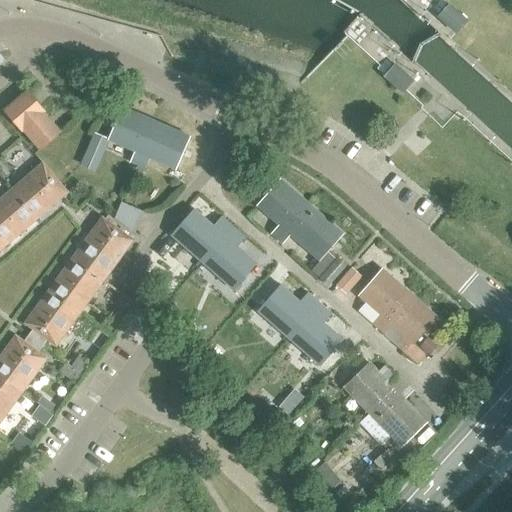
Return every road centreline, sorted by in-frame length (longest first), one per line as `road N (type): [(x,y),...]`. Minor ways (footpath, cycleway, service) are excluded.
road 1 (unclassified): [(243,116),(338,170),(511,320)]
road 2 (residential): [(420,375),(194,182)]
road 3 (unclassified): [(0,29),(58,32),(243,116)]
road 4 (secondary): [(511,371),(386,511)]
road 5 (unclassified): [(14,511),(53,478),(121,391)]
road 6 (residential): [(147,247),(138,271),(152,345),(121,391)]
road 7 (secondary): [(416,511),(511,403)]
